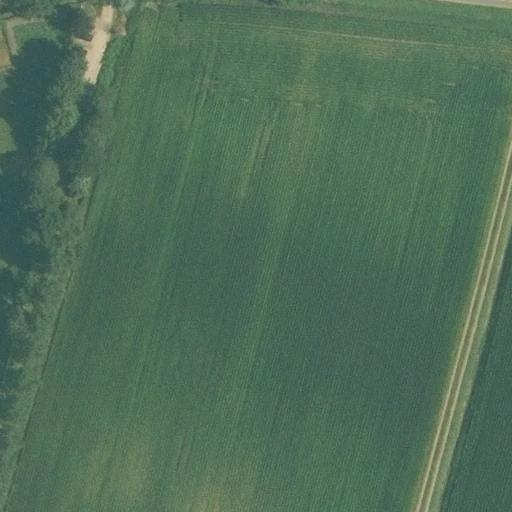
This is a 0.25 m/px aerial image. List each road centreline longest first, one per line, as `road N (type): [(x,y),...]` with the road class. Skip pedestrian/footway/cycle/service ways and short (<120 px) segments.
road 1 (track): [(106,0),(44,248)]
road 2 (track): [(0,423),(44,248)]
